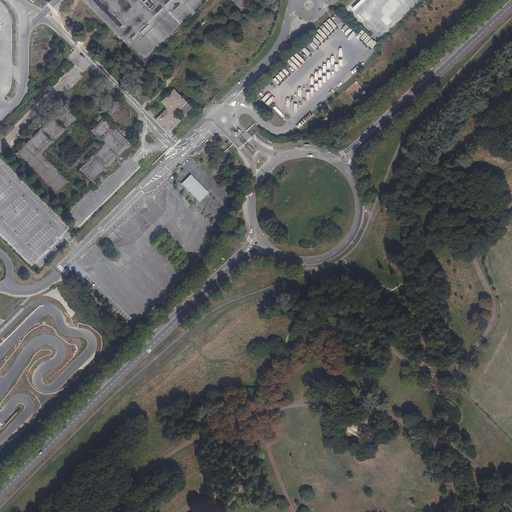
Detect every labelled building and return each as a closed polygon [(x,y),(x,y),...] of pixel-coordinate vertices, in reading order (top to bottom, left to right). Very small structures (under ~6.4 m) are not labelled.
[(85,0),(128,44),(166,6),(185,26),(210,0),(232,0),(243,11),(254,0),(85,0)] [(175,91),(164,103),(170,109),(160,118),(166,124),(165,125),(170,131),(180,121),(175,115),(181,110),(187,116),(194,109),(175,91)] [(66,106),(16,155),(56,195),(68,182),(41,155),(78,118),(66,106)] [(132,147),(105,119),(92,132),(105,145),(81,170),(95,184),(132,147)] [(191,174),(181,184),(200,202),(209,192),(191,174)]
